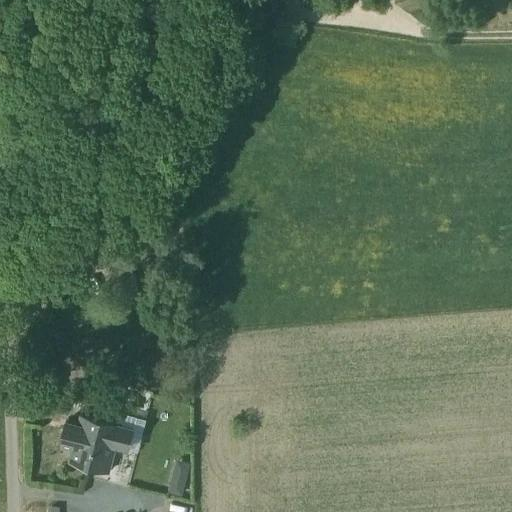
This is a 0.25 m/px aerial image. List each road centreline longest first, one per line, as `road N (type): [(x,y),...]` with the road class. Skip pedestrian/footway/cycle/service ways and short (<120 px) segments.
road 1 (unclassified): [(11,511),(0,263)]
road 2 (track): [(511,35),(436,35),(305,14),(286,0)]
